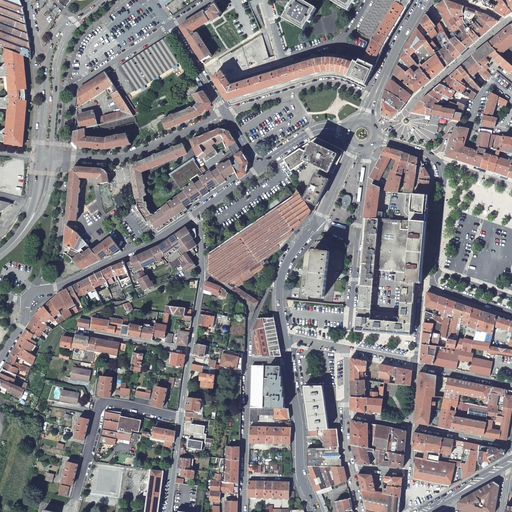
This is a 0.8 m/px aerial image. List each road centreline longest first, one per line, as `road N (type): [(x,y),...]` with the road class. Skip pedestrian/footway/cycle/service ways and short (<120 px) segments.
road 1 (residential): [(180,418),(100,404),(72,511)]
road 2 (residential): [(42,289),(158,240),(198,213)]
road 3 (residential): [(265,0),(282,58),(344,37),(368,0)]
road 4 (residential): [(226,112),(329,80),(373,97)]
road 5 (residential): [(289,361),(301,478),(314,511)]
road 6 (residential): [(190,350),(202,276),(198,213)]
road 7 (residential): [(62,156),(42,289)]
road 8 (residential): [(314,222),(281,266),(285,337)]
road 9 (residential): [(64,90),(169,25)]
